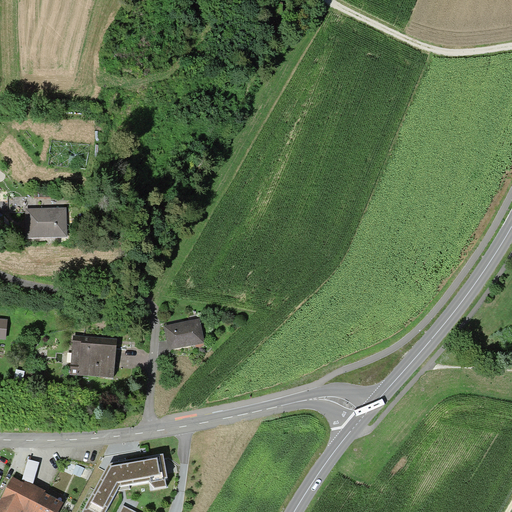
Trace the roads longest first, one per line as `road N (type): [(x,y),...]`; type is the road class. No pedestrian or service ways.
road 1 (unclassified): [(0,439),(150,431),(325,397),(365,414)]
road 2 (tertiary): [(511,225),(459,304),(365,414)]
road 3 (track): [(321,0),(439,50),(511,43)]
road 4 (tertiary): [(365,414),(294,511)]
